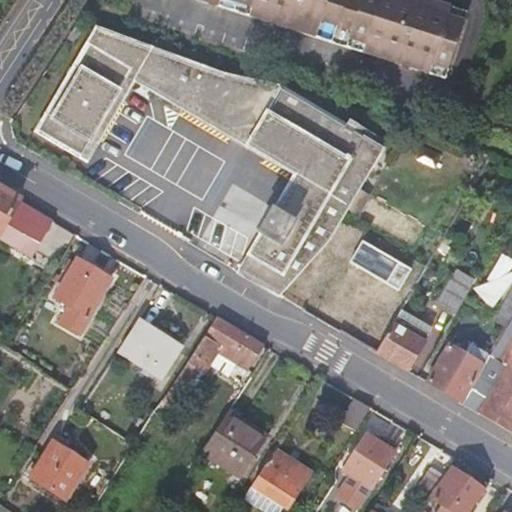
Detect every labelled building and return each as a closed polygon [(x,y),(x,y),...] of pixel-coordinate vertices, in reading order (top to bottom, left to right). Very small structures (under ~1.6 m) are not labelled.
[(197,0),(217,6),(219,0),(227,0),(252,8),(249,17),(270,23),(272,15),(317,29),(314,38),(428,75),(431,67),(448,72),(463,23),(447,18),(450,9),(421,0),(197,0)] [(252,8),(227,0),(219,0),(217,6),(249,17),(252,8)] [(450,9),(447,18),(463,23),(465,14),(450,9)] [(317,29),(272,15),(270,23),(314,38),(317,29)] [(355,195),(394,125),(94,32),(36,132),(83,161),(130,78),(308,184),(252,280),(281,297),(317,258),(323,249),(355,195)] [(448,72),(431,67),(428,75),(445,81),(448,72)] [(0,229),(7,217),(25,228),(34,212),(0,191),(0,229)] [(7,217),(0,229),(0,242),(26,258),(50,221),(34,212),(25,228),(7,217)] [(351,234),(339,254),(385,281),(397,261),(351,234)] [(68,259),(64,267),(69,270),(53,298),(67,306),(58,321),(78,334),(109,281),(75,260),(74,263),(68,259)] [(457,268),(439,300),(458,311),(476,278),(457,268)] [(511,318),(511,291),(498,315),(510,322),(511,318)] [(378,353),(409,371),(433,327),(403,309),(378,353)] [(511,318),(510,322),(490,356),(509,366),(511,360),(511,318)] [(218,346),(232,355),(229,360),(247,371),(263,347),(215,319),(176,378),(185,384),(194,371),(200,375),(215,350),(218,346)] [(137,321),(116,352),(160,380),(180,349),(137,321)] [(427,382),(462,402),(485,364),(451,343),(427,382)] [(215,350),(229,360),(232,355),(218,346),(215,350)] [(511,360),(509,366),(490,356),(485,364),(462,402),(511,431),(511,430),(511,360)] [(167,393),(175,399),(185,384),(176,378),(167,393)] [(339,422),(354,432),(369,409),(354,400),(339,422)] [(240,484),(267,442),(225,414),(198,456),(240,484)] [(372,449),(376,444),(365,435),(361,441),(372,449)] [(396,447),(381,437),(376,444),(372,449),(361,441),(341,470),(368,489),(396,447)] [(61,502),(85,465),(50,443),(27,479),(61,502)] [(273,452),(250,487),(284,510),(307,475),(273,452)] [(429,469),(409,497),(421,505),(440,477),(429,469)] [(447,511),(468,511),(483,491),(450,469),(430,501),(447,511)]
